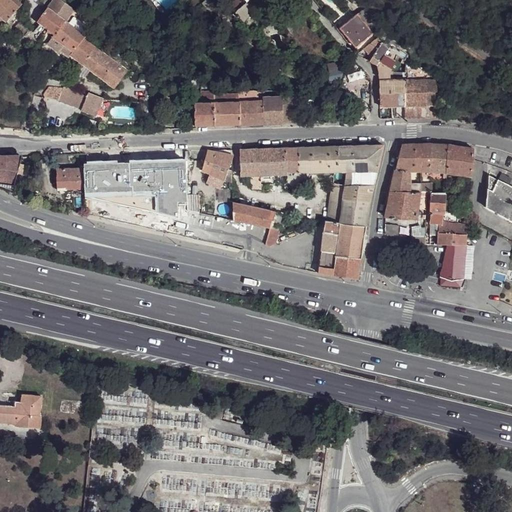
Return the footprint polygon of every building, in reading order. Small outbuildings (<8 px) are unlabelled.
[(9,0),(0,0),(0,16),(2,18),(7,22),(9,20),(17,11),(19,9),(9,0)] [(9,0),(19,9),(22,5),(16,0),(9,0)] [(48,10),(65,22),(74,10),(60,0),(53,0),(47,9),(48,10)] [(184,0),(181,0),(163,17),(165,21),(186,2),(184,0)] [(240,0),(237,0),(230,6),(245,22),(255,13),(247,3),(245,5),(240,0)] [(198,11),(202,16),(210,9),(206,5),(198,11)] [(47,9),(38,22),(51,31),(55,34),(56,35),(65,22),(48,10),(47,9)] [(83,36),(93,23),(74,10),(65,22),(83,36)] [(17,11),(9,20),(14,24),(22,15),(17,11)] [(255,13),(245,22),(252,30),(263,21),(255,13)] [(365,26),(356,14),(340,27),(356,47),(362,42),(372,35),(365,26)] [(83,36),(65,22),(56,35),(55,34),(53,37),(62,44),(59,49),(69,57),(71,55),(80,62),(84,65),(96,48),(82,38),(83,36)] [(374,42),(376,40),(372,35),(362,42),(373,56),(379,46),(374,42)] [(62,44),(53,37),(48,43),(58,51),(59,49),(62,44)] [(373,56),(369,62),(378,67),(388,52),(389,50),(381,44),(379,46),(373,56)] [(127,72),(96,48),(84,65),(114,89),(127,72)] [(378,67),(369,62),(378,71),(378,75),(379,79),(390,79),(390,74),(399,59),(388,52),(378,67)] [(81,70),(84,65),(80,62),(76,67),(81,70)] [(366,76),(355,62),(351,64),(347,74),(349,81),(366,76)] [(423,72),(405,62),(406,73),(408,73),(423,72)] [(424,73),(423,72),(408,73),(408,82),(424,81),(424,73)] [(436,81),(424,73),(424,81),(427,81),(436,81)] [(179,79),(178,85),(191,87),(192,80),(179,79)] [(408,82),(403,82),(404,106),(405,119),(434,118),(434,105),(427,106),(427,92),(427,81),(424,81),(408,82)] [(436,81),(427,81),(427,92),(435,92),(437,92),(436,81)] [(403,82),(380,82),(380,107),(404,106),(403,82)] [(45,96),(46,99),(59,101),(97,117),(99,112),(103,101),(104,99),(89,93),(88,95),(72,89),(65,88),(64,88),(56,87),(50,87),(45,95),(45,96)] [(201,104),(214,103),(214,93),(201,93),(201,104)] [(239,95),(239,103),(240,125),(264,125),(263,102),(263,98),(263,96),(263,94),(239,95)] [(214,103),(215,126),(240,125),(239,103),(239,95),(214,95),(214,103)] [(268,95),(263,96),(263,98),(263,102),(264,125),(284,124),(294,124),(294,110),(292,110),(283,110),(283,99),(283,98),(268,98),(268,95)] [(292,99),(283,99),(283,110),(292,110),(292,99)] [(194,104),(195,127),(196,127),(215,126),(214,103),(201,104),(194,104)] [(401,145),(395,172),(410,171),(414,171),(415,145),(401,145)] [(414,171),(422,171),(423,145),(415,145),(414,171)] [(423,145),(422,171),(436,172),(443,172),(447,173),(449,146),(423,145)] [(383,146),(239,150),(240,177),(286,175),(287,172),(312,173),(346,173),(352,173),(351,186),(344,186),(344,190),(343,201),(370,203),(374,187),(383,146)] [(474,148),(449,146),(447,173),(471,176),(472,175),(474,148)] [(231,155),(226,154),(209,151),(201,170),(210,174),(224,181),(232,184),(231,170),(230,170),(229,170),(228,169),(232,156),(231,156),(231,155)] [(66,155),(56,155),(56,163),(66,163),(66,155)] [(22,157),(0,157),(0,182),(14,185),(22,157)] [(84,189),(84,196),(179,217),(178,203),(188,203),(188,197),(188,196),(187,186),(187,163),(83,164),(83,169),(84,189)] [(83,169),(56,170),(57,189),(67,188),(66,190),(84,189),(83,169)] [(410,171),(395,172),(390,192),(409,193),(410,184),(410,171)] [(498,180),(489,175),(486,207),(495,212),(494,213),(496,214),(497,213),(511,221),(511,187),(508,185),(511,178),(502,173),(498,180)] [(224,181),(210,174),(208,179),(221,186),(224,181)] [(410,184),(409,193),(420,193),(420,192),(421,184),(415,184),(410,184)] [(428,185),(421,184),(420,192),(427,192),(431,193),(432,193),(432,185),(428,185)] [(344,190),(334,188),(330,223),(340,224),(343,201),(344,190)] [(409,193),(390,192),(385,218),(416,221),(416,219),(417,215),(417,212),(420,193),(409,193)] [(420,193),(418,206),(426,206),(427,195),(427,192),(420,192),(420,193)] [(431,195),(430,212),(443,212),(445,193),(432,193),(431,193),(431,195)] [(199,197),(188,197),(188,203),(188,211),(199,213),(199,197)] [(370,203),(343,201),(340,224),(365,227),(367,216),(368,211),(370,203)] [(275,213),(232,203),(233,221),(270,229),(275,213)] [(443,212),(430,212),(430,224),(432,224),(440,224),(443,224),(443,221),(443,216),(443,212)] [(264,250),(275,245),(279,231),(278,231),(282,214),(275,213),(270,229),(264,250)] [(456,224),(454,223),(443,221),(443,224),(440,224),(439,236),(439,245),(448,245),(466,245),(467,227),(455,225),(456,224)] [(330,223),(325,222),(319,267),(318,274),(358,279),(365,227),(340,224),(330,223)] [(440,224),(432,224),(432,236),(439,236),(440,224)] [(386,235),(399,236),(399,227),(387,226),(386,235)] [(424,236),(425,228),(419,227),(412,229),(412,235),(424,236)] [(424,236),(412,235),(412,244),(424,244),(424,236)] [(466,245),(448,245),(441,276),(463,279),(466,245)] [(463,279),(441,276),(441,285),(460,287),(463,279)] [(40,417),(42,397),(23,395),(22,402),(22,406),(15,405),(0,403),(0,422),(16,425),(16,428),(40,430),(41,417),(40,417)] [(223,404),(215,402),(211,418),(219,420),(223,404)] [(328,430),(330,421),(320,420),(319,428),(328,430)]
